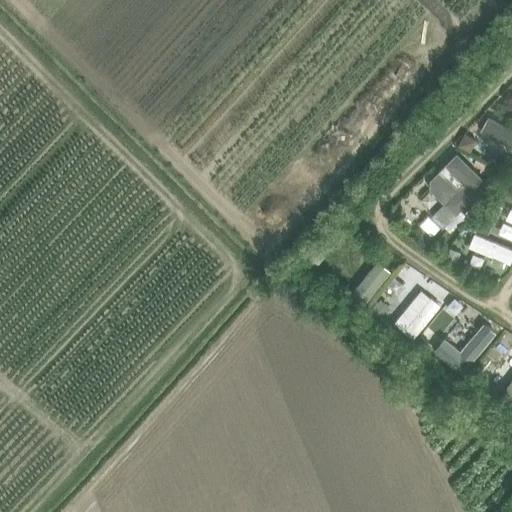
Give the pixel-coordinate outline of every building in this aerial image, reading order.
[(473,135),(466,146),(477,153),(484,141),(473,135)] [(476,251),(511,264),(511,246),(482,236),(476,251)] [(359,300),(374,309),(398,270),(383,262),(359,300)] [(422,342),(449,307),(429,292),(402,326),(422,342)] [(471,352),(453,340),(441,357),(473,379),(507,331),(492,321),(471,352)]
